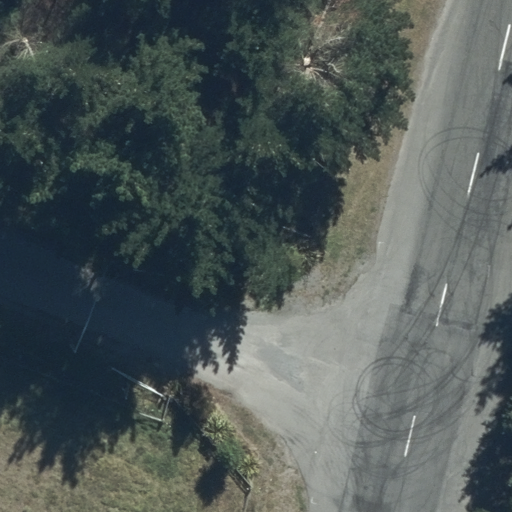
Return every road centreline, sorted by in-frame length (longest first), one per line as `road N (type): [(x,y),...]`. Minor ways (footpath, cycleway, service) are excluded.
road 1 (tertiary): [(511,7),(407,436)]
road 2 (unclassified): [(407,436),(0,280)]
